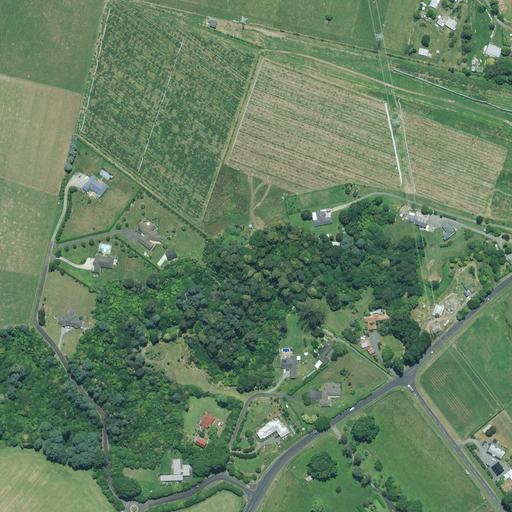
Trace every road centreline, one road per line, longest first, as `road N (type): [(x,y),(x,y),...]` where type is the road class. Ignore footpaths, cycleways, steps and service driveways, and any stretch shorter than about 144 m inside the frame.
road 1 (tertiary): [(258,494),(296,447),(403,376)]
road 2 (unclassified): [(403,376),(506,511)]
road 3 (tertiary): [(403,376),(511,278)]
road 4 (residential): [(258,494),(218,476),(183,496),(139,505)]
